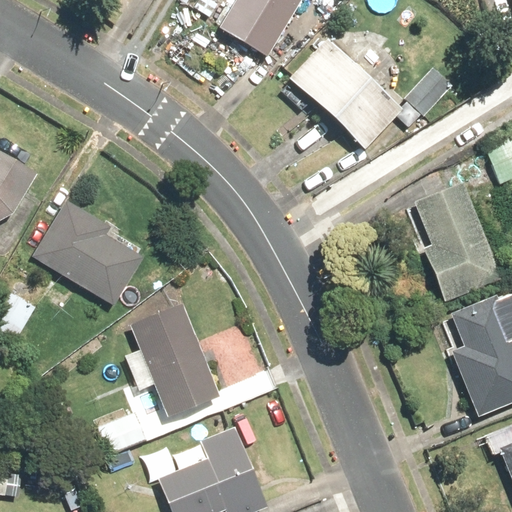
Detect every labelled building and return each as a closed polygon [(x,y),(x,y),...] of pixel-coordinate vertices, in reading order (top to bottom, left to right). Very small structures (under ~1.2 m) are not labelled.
[(298,0),(231,0),(214,30),(262,59),(298,0)] [(397,110),(323,41),(282,84),(355,153),(397,110)] [(0,221),(9,217),(31,177),(0,159),(0,221)] [(496,279),(459,186),(401,209),(439,302),(496,279)] [(63,202),(29,259),(109,307),(138,259),(104,238),(109,230),(63,202)] [(459,349),(447,354),(473,419),(511,402),(511,349),(491,296),(445,314),(459,349)] [(179,307),(126,328),(163,420),(217,399),(179,307)] [(137,414),(98,429),(109,458),(150,442),(137,414)] [(255,511),(264,509),(232,432),(195,448),(200,461),(147,483),(158,511),(221,511),(222,511),(221,511),(255,511)] [(511,445),(493,453),(511,499),(511,445)]
